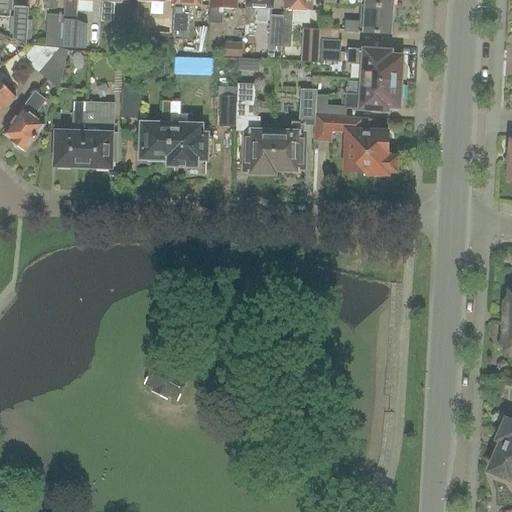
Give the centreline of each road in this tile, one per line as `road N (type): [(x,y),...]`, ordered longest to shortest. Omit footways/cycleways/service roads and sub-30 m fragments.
road 1 (residential): [(15,205),(455,219)]
road 2 (tertiary): [(433,511),(455,219)]
road 3 (tertiary): [(455,219),(467,0)]
